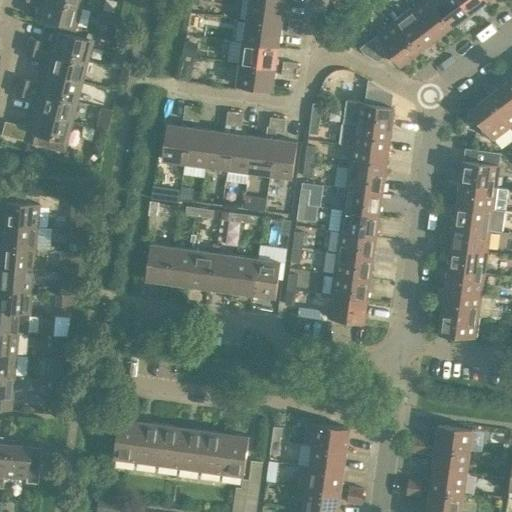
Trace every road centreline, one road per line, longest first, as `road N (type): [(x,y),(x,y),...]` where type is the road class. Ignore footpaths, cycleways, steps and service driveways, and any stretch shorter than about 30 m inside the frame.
road 1 (residential): [(435,98),(391,418)]
road 2 (residential): [(391,418),(130,383)]
road 3 (residential): [(178,87),(289,103),(312,81),(324,45)]
road 4 (residential): [(435,98),(324,45)]
